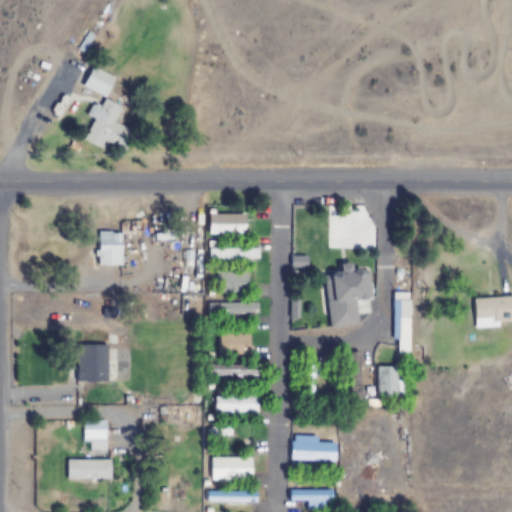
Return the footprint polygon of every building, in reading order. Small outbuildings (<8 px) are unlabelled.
[(113,78),(91,65),(80,85),(102,97),(113,78)] [(91,118),(81,140),(100,148),(103,140),(112,145),(121,127),(113,123),(120,108),(102,99),(97,109),(89,105),(85,115),(91,118)] [(207,234),(256,234),(256,222),(207,222),(207,234)] [(122,266),(122,231),(95,231),(95,266),(122,266)] [(208,247),(208,258),(259,258),(259,247),(208,247)] [(356,325),(354,299),(368,299),(367,268),(348,269),(348,263),(335,263),(335,271),(324,271),(327,326),(356,325)] [(248,270),(215,270),(215,291),(248,291),(248,270)] [(391,353),(409,353),(409,291),(391,291),(391,353)] [(511,325),(511,316),(511,296),(470,297),(471,326),(511,325)] [(258,313),(258,301),(206,301),(206,313),(258,313)] [(216,333),(216,351),(246,351),(246,333),(216,333)] [(73,381),(106,381),(106,344),(73,344),(73,381)] [(347,398),(359,398),(359,352),(347,352),(347,398)] [(302,399),(320,399),(320,359),(302,359),(302,399)] [(251,376),(251,364),(206,364),(206,376),(251,376)] [(375,366),(375,395),(397,395),(397,366),(375,366)] [(213,413),(256,413),(256,395),(213,395),(213,413)] [(107,420),(81,420),(81,441),(89,441),(89,449),(107,449),(107,420)] [(207,426),(207,439),(240,439),(240,426),(207,426)] [(315,436),(288,436),(288,461),(334,461),(334,441),(315,441),(315,436)] [(252,458),(205,458),(205,470),(252,470),(252,458)] [(111,459),(65,459),(65,479),(111,479),(111,459)] [(287,501),(333,501),(333,490),(287,490),(287,501)]
